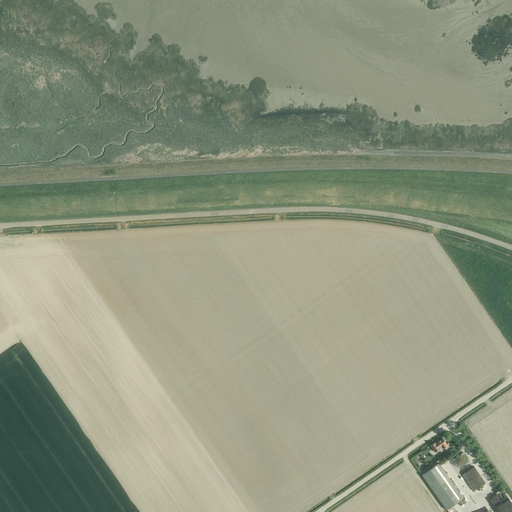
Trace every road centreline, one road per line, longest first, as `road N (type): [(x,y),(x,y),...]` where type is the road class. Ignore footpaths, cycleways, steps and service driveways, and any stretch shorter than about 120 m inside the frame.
road 1 (unclassified): [(511,248),(437,224),(328,209),(0,225)]
road 2 (unclassified): [(318,511),(511,379)]
